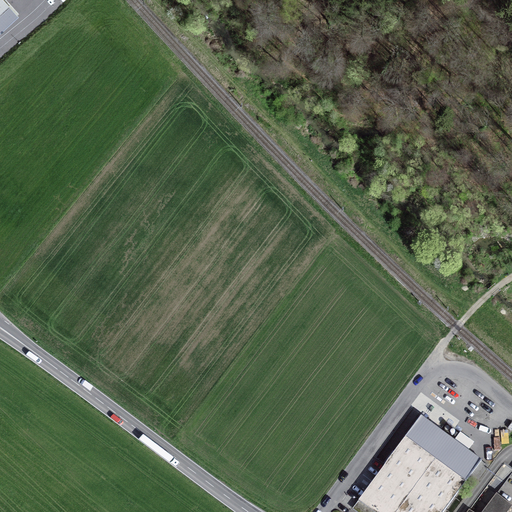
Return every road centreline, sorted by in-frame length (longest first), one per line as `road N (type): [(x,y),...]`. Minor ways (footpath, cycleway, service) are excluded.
road 1 (primary): [(0,328),(247,511)]
road 2 (unclassified): [(511,404),(461,373),(413,384),(323,511)]
road 3 (track): [(511,276),(456,327),(413,384)]
